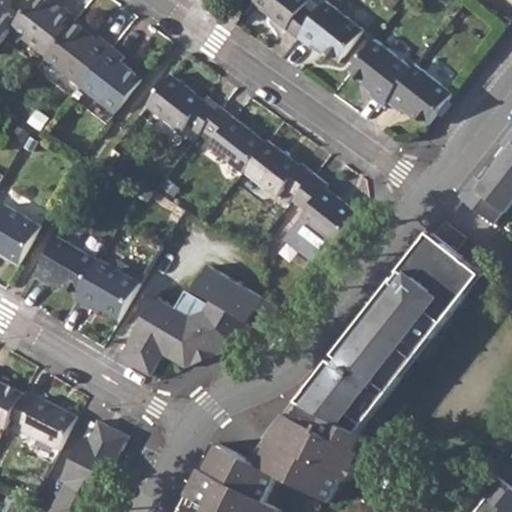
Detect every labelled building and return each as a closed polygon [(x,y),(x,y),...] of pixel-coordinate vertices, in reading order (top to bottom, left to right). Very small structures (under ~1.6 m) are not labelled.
[(1,0),(0,0),(0,43),(14,26),(19,20),(2,6),(5,2),(1,0)] [(34,0),(19,20),(14,26),(48,54),(76,20),(79,15),(66,5),(63,9),(50,0),(34,0)] [(256,0),(256,1),(302,37),(320,14),(309,5),(312,0),(256,0)] [(331,0),(320,14),(302,37),(314,47),(319,42),(342,61),(369,28),(331,0)] [(48,54),(46,56),(82,84),(114,44),(101,35),(99,38),(97,41),(87,34),(90,30),(76,20),(48,54)] [(380,39),(355,71),(378,90),(374,95),(386,106),(390,101),(417,67),(380,39)] [(114,44),(82,84),(118,112),(144,79),(122,61),(126,55),(114,44)] [(417,67),(390,101),(402,110),(406,105),(431,124),(456,92),(420,63),(417,67)] [(175,71),(149,103),(185,131),(191,124),(201,132),(206,127),(223,104),(212,95),(208,98),(175,71)] [(223,104),(206,127),(220,138),(214,147),(246,172),(247,171),(269,141),(223,104)] [(483,172),(475,182),(510,205),(511,205),(511,135),(507,141),(511,145),(487,176),(483,172)] [(269,141),(247,171),(281,197),(288,188),(299,196),(316,173),(318,171),(307,162),(304,164),(271,139),(269,141)] [(299,196),(296,200),(309,210),(302,219),(335,245),(360,212),(329,188),(331,185),(316,173),(299,196)] [(475,182),(465,194),(499,222),(508,208),(510,205),(475,182)] [(0,209),(0,250),(22,263),(45,224),(8,203),(3,212),(0,209)] [(463,289),(458,284),(473,263),(435,233),(404,270),(408,273),(390,296),(386,293),(349,341),(358,348),(312,408),(354,429),(399,371),(393,366),(420,330),(426,334),(420,344),(463,289)] [(62,235),(37,277),(54,287),(58,281),(82,295),(104,259),(62,235)] [(82,295),(79,301),(96,310),(100,305),(123,319),(144,282),(104,259),(82,295)] [(199,289),(203,292),(217,268),(213,266),(199,289)] [(190,314),(167,351),(190,367),(238,348),(253,323),(256,319),(266,299),(266,297),(217,268),(203,292),(214,300),(207,310),(195,316),(190,314)] [(160,296),(124,357),(153,374),(166,354),(167,351),(190,314),(160,296)] [(266,299),(256,319),(270,328),(285,307),(266,296),(266,297),(266,299)] [(393,366),(399,371),(413,354),(420,344),(426,334),(420,330),(393,366)] [(0,373),(0,423),(6,426),(10,416),(22,393),(23,392),(0,378),(0,375),(1,374),(0,373)] [(22,393),(10,416),(25,424),(22,429),(60,449),(77,415),(40,395),(37,401),(22,393)] [(282,511),(284,509),(271,501),(283,477),(335,502),(347,480),(354,482),(361,468),(363,468),(377,441),(354,429),(312,408),(300,402),(279,427),(283,430),(277,442),(282,445),(269,470),(252,461),(217,444),(182,511),(282,511)] [(67,480),(49,511),(89,511),(129,434),(99,418),(89,436),(85,435),(63,478),(67,480)] [(511,511),(511,487),(500,478),(487,495),(491,497),(478,511),(511,511)]
